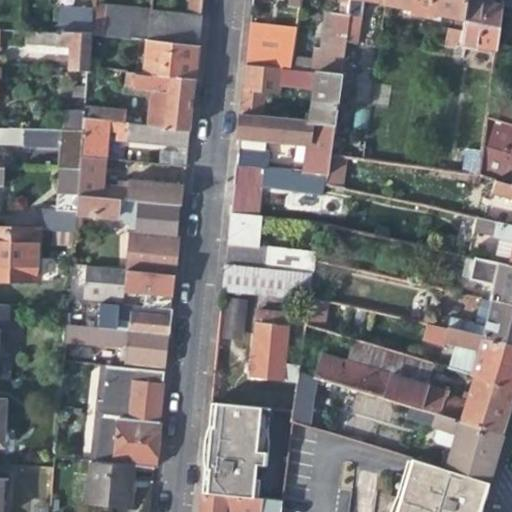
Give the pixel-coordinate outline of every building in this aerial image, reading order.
[(189,0),(187,15),(148,11),(145,41),(196,45),(200,0),(189,0)] [(312,57),(292,55),(291,69),(315,71),(340,73),(344,42),(349,0),(340,0),(339,12),(330,12),(325,45),(313,44),(312,57)] [(362,0),(383,4),(383,0),(349,0),(344,42),(356,43),(362,0)] [(430,14),(461,20),(464,0),(383,0),(383,4),(409,9),(408,15),(430,19),(430,14)] [(480,3),(464,0),(461,20),(459,32),(458,44),(494,52),(499,16),(500,7),(480,3)] [(511,0),(501,0),(500,7),(499,16),(511,19),(511,0)] [(92,6),(92,10),(90,36),(145,41),(148,11),(92,6)] [(59,7),(59,34),(89,36),(90,36),(92,10),(59,7)] [(249,23),(247,46),(247,67),(254,63),(261,62),(268,63),(275,67),(280,72),(291,69),(292,55),(293,51),(296,27),(249,23)] [(452,49),(458,44),(459,32),(446,29),(442,47),(452,49)] [(68,71),(73,71),(86,72),(86,68),(89,36),(59,34),(25,32),(25,45),(40,46),(39,54),(69,58),(68,71)] [(145,41),(142,74),(193,79),(194,63),(196,45),(145,41)] [(284,86),(283,79),(280,72),(275,67),(268,63),(261,62),(254,63),(247,67),(243,72),(240,78),(238,84),(239,91),(242,96),(246,101),(252,105),(259,107),(266,107),(273,104),(278,99),(282,93),(284,86)] [(61,116),(60,132),(81,133),(82,120),(83,107),(86,72),(73,71),(69,116),(61,116)] [(315,71),(309,121),(334,124),(340,73),(315,71)] [(148,92),(145,127),(187,132),(190,106),(193,79),(142,74),(124,72),(123,89),(148,92)] [(488,98),(484,120),(511,127),(511,122),(511,108),(499,106),(500,101),(488,98)] [(125,112),(83,107),(82,120),(129,125),(129,119),(125,119),(125,112)] [(308,133),(303,172),(328,174),(330,153),(334,124),(309,121),(240,115),(237,136),(269,139),(295,142),(297,131),(308,133)] [(185,148),(187,132),(145,127),(129,125),(82,120),(81,133),(79,156),(103,159),(105,132),(116,133),(115,140),(185,148)] [(511,127),(484,120),(480,153),(477,175),(480,176),(511,185),(511,127)] [(58,168),(66,168),(77,169),(79,156),(81,133),(60,132),(0,129),(0,145),(28,146),(48,147),(60,144),(60,153),(58,168)] [(237,136),(236,147),(268,150),(269,139),(237,136)] [(28,153),(60,153),(60,144),(48,147),(28,146),(28,153)] [(155,164),(184,168),(186,150),(157,147),(155,164)] [(265,168),(268,150),(236,147),(234,166),(264,168),(265,168)] [(462,173),(477,175),(480,153),(465,151),(462,173)] [(101,186),(103,159),(79,156),(77,169),(75,195),(156,204),(164,205),(178,206),(180,207),(182,186),(175,186),(126,181),(126,185),(116,184),(115,188),(101,186)] [(262,187),(264,168),(234,166),(233,175),(233,183),(260,186),(262,187)] [(72,231),(72,229),(74,214),(75,195),(77,169),(66,168),(62,208),(42,207),(40,230),(72,231)] [(326,184),(328,174),(303,172),(302,181),(326,184)] [(511,198),(511,185),(480,176),(477,188),(511,198)] [(258,203),(260,186),(233,183),(229,213),(246,215),(247,202),(258,203)] [(129,225),(128,235),(174,240),(176,240),(178,225),(180,207),(178,206),(164,205),(156,204),(75,195),(74,214),(80,215),(117,219),(129,225)] [(262,217),(246,215),(229,213),(228,226),(226,243),(259,247),(262,217)] [(79,230),(80,215),(74,214),(72,229),(79,230)] [(507,262),(506,267),(511,268),(511,226),(477,219),(474,231),(501,238),(496,259),(507,262)] [(39,230),(0,227),(0,269),(4,270),(3,280),(38,282),(39,230)] [(128,235),(123,271),(172,275),(175,255),(176,240),(174,240),(128,235)] [(268,248),(259,247),(226,243),(224,265),(243,267),(265,269),(268,248)] [(487,284),(483,298),(511,304),(511,268),(506,267),(475,260),(469,280),(487,284)] [(243,267),(224,265),(222,291),(240,293),(243,267)] [(151,308),(169,310),(171,292),(172,275),(123,271),(85,267),(82,299),(120,303),(122,289),(142,290),(140,307),(151,308)] [(265,269),(243,267),(240,293),(284,298),(287,272),(265,269)] [(309,298),(312,275),(287,272),(284,298),(309,300),(309,298)] [(223,339),(245,339),(245,298),(223,298),(223,339)] [(327,302),(309,298),(309,300),(305,326),(323,331),(327,302)] [(480,298),(472,335),(511,344),(511,304),(483,298),(480,298)] [(66,299),(64,325),(81,326),(83,301),(66,299)] [(99,308),(97,328),(166,335),(168,321),(169,310),(151,308),(140,307),(110,304),(110,309),(99,308)] [(250,375),(297,381),(298,375),(299,367),(285,365),(291,317),(259,313),(254,350),(250,375)] [(449,318),(446,329),(464,333),(466,323),(449,318)] [(464,333),(446,329),(425,324),(421,341),(443,347),(444,344),(454,346),(449,369),(474,376),(511,387),(511,344),(472,335),(464,333)] [(165,348),(166,335),(97,328),(81,326),(64,325),(63,341),(105,345),(106,339),(125,341),(123,361),(163,366),(165,348)] [(321,356),(314,380),(317,381),(409,408),(501,436),(508,414),(510,407),(511,399),(511,387),(474,376),(469,395),(464,393),(461,402),(447,398),(448,393),(321,356)] [(57,411),(92,415),(97,365),(61,361),(57,411)] [(103,365),(99,398),(103,399),(107,366),(103,365)] [(162,372),(132,368),(107,366),(103,399),(99,398),(97,415),(116,417),(159,422),(161,400),(163,384),(161,384),(162,372)] [(307,426),(317,381),(314,380),(298,375),(297,381),(293,410),(291,421),(307,426)] [(206,445),(287,455),(291,421),(293,410),(210,400),(208,419),(206,445)] [(456,436),(446,471),(487,484),(494,460),(501,436),(409,408),(406,421),(456,436)] [(97,415),(91,462),(97,463),(133,466),(154,468),(156,448),(159,422),(116,417),(97,415)] [(287,455),(206,445),(205,452),(204,466),(215,468),(215,473),(209,473),(206,492),(262,499),(280,501),(287,455)] [(487,484),(446,471),(410,459),(405,476),(442,488),(440,490),(481,502),(483,497),(487,484)] [(131,489),(133,466),(97,463),(91,462),(90,462),(86,502),(129,506),(131,489)] [(215,468),(204,466),(201,491),(206,492),(209,473),(215,473),(215,468)] [(478,511),(481,502),(440,490),(442,488),(405,476),(394,511),(478,511)] [(260,511),(262,499),(206,492),(201,491),(199,506),(198,511),(260,511)]
